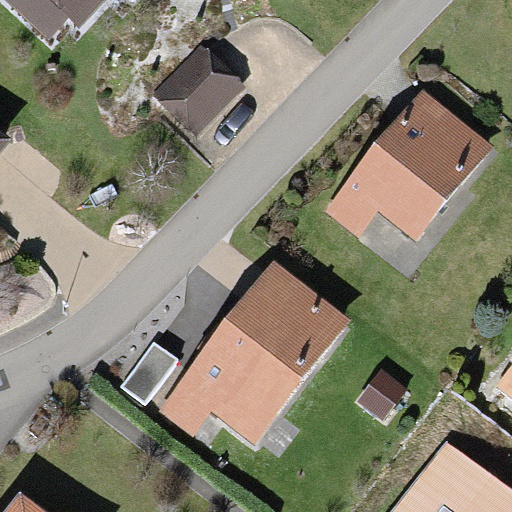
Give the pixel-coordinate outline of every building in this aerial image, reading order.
[(24,0),(75,47),(119,0),(24,0)] [(196,55),(149,103),(198,150),(245,103),(196,55)] [(415,110),(348,204),(427,261),(494,167),(415,110)] [(268,290),(181,408),(256,462),(343,345),(268,290)] [(511,511),(511,498),(447,449),(399,511),(511,511)]
